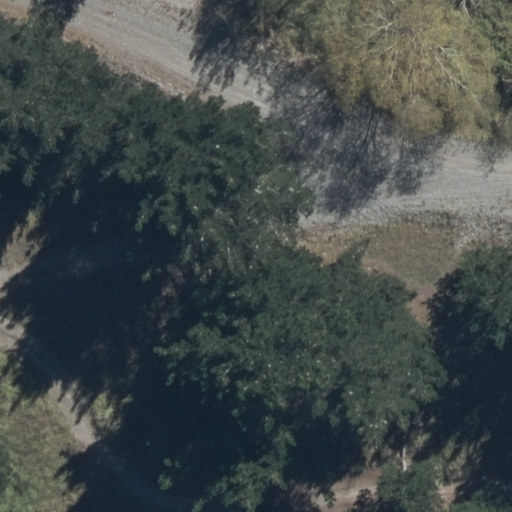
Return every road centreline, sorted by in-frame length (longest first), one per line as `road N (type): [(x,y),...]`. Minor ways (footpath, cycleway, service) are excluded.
road 1 (track): [(511,491),(105,493),(0,380)]
road 2 (track): [(83,0),(459,179),(511,175)]
